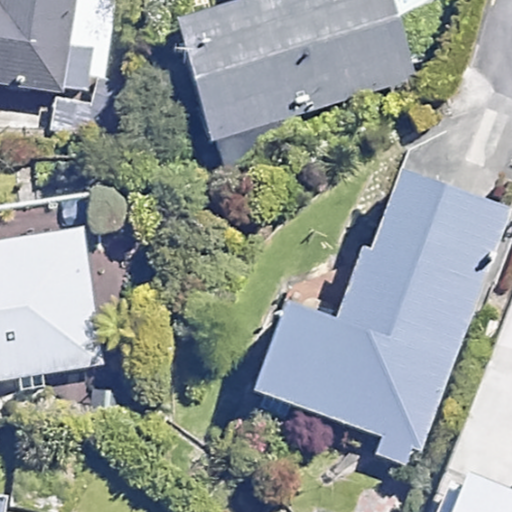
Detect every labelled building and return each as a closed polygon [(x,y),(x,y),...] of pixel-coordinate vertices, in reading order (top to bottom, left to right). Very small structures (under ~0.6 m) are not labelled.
[(0,0),(0,80),(104,98),(121,0),(0,0)] [(307,137),(300,114),(416,80),(391,0),(208,0),(174,11),(212,140),(219,164),(307,137)] [(504,197),(384,155),(332,307),(277,288),(245,383),(420,443),(504,197)] [(0,373),(15,372),(18,393),(51,390),(48,368),(98,363),(81,221),(0,230),(0,373)] [(433,511),(511,511),(511,479),(458,456),(433,511)]
